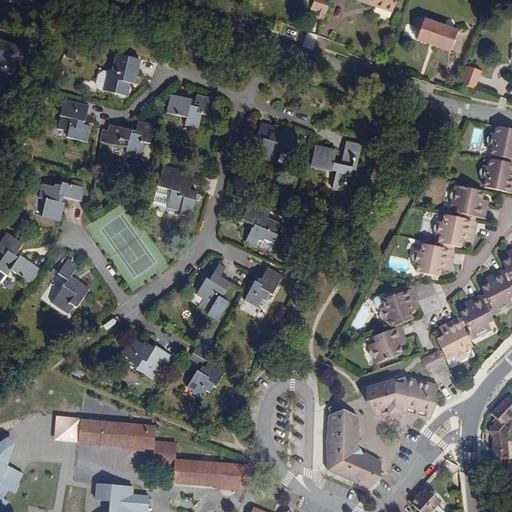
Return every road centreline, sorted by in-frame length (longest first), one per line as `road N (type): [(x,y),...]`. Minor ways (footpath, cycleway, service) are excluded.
road 1 (residential): [(245,99),(207,234),(173,276),(127,310)]
road 2 (unknown): [(309,491),(205,495),(61,465)]
road 3 (residential): [(284,51),(511,121)]
road 4 (track): [(71,356),(67,377),(235,449)]
road 5 (residential): [(245,99),(175,76),(132,112),(106,107)]
road 6 (residential): [(423,334),(431,306),(511,224)]
